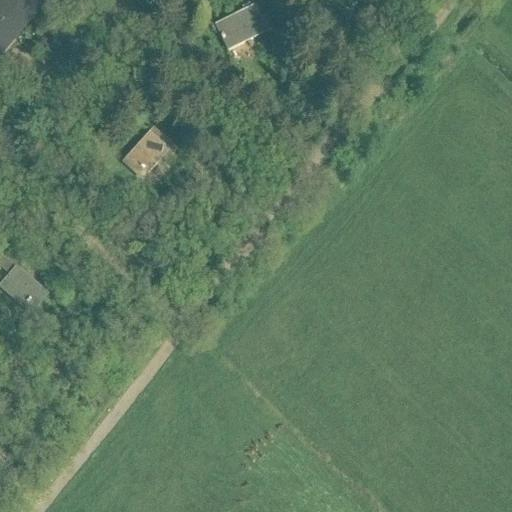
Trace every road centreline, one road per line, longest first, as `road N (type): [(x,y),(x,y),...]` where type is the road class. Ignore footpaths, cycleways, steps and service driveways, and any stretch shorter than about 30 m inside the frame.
road 1 (track): [(452,0),(33,511)]
road 2 (track): [(0,150),(182,328)]
road 3 (track): [(124,0),(0,150)]
